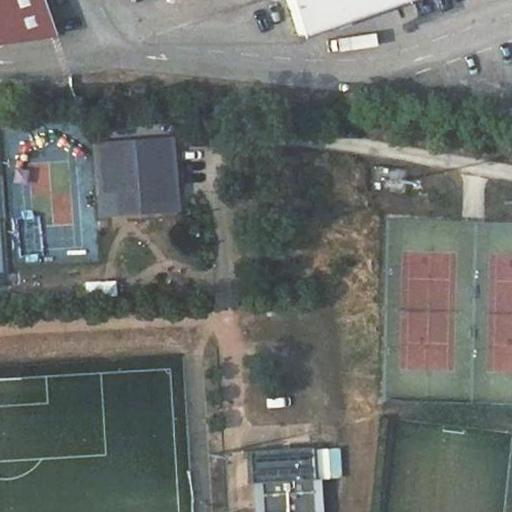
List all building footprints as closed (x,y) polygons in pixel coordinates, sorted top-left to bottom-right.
[(0,0),(0,47),(46,41),(31,0),(0,0)] [(258,0),(250,3),(259,30),(272,26),(263,0),(258,0)] [(287,0),(294,18),(347,0),(287,0)] [(169,217),(164,143),(127,145),(88,148),(93,221),(169,217)] [(0,160),(0,285),(8,284),(0,160)] [(312,511),(308,445),(245,449),(247,481),(256,480),(257,511),(312,511)] [(257,511),(256,480),(247,481),(248,511),(257,511)]
